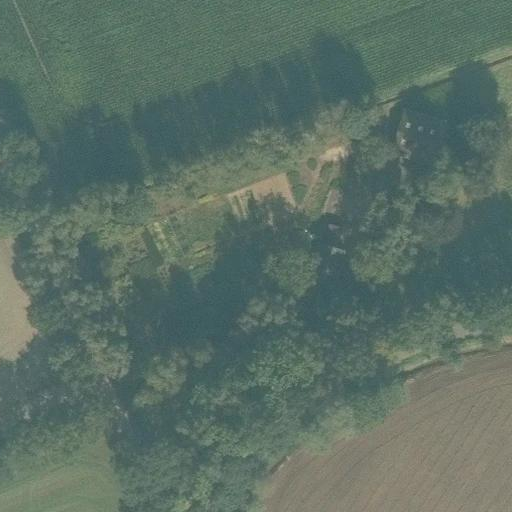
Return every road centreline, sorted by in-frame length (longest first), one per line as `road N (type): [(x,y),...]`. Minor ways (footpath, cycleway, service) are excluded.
road 1 (unclassified): [(209,511),(263,441),(314,396),(447,330),(511,320)]
road 2 (track): [(0,147),(104,372)]
road 3 (unclassified): [(163,511),(104,372)]
